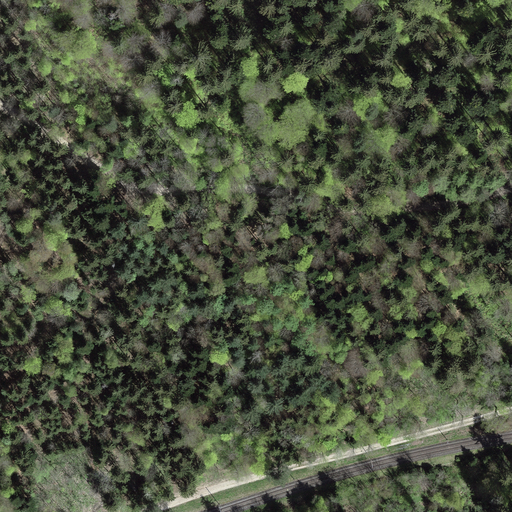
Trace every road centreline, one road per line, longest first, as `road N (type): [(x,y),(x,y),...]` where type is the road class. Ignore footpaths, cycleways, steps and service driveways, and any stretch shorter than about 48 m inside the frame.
road 1 (track): [(511,181),(452,198),(344,208),(251,189),(165,194),(129,185),(0,104)]
road 2 (track): [(152,511),(511,412)]
